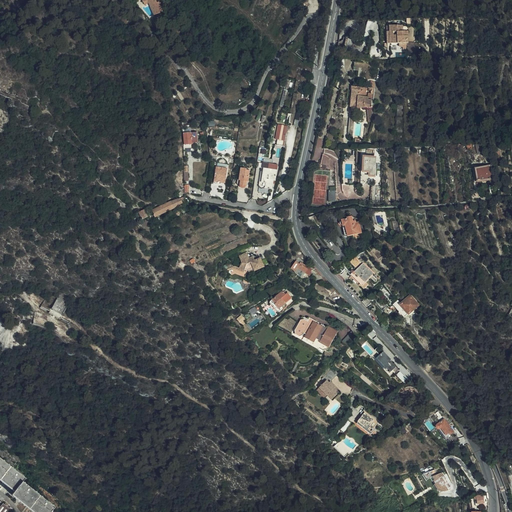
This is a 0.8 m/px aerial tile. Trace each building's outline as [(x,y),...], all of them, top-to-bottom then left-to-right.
[(161,13),(154,0),(141,0),(143,3),(148,1),(154,16),(161,13)] [(407,43),(407,32),(401,32),(401,25),(389,26),(389,32),(387,32),(387,44),(399,44),(407,43)] [(365,32),(356,29),(352,42),(361,45),(365,32)] [(344,49),(347,37),(344,37),(343,40),(339,42),(337,48),(344,49)] [(296,38),(293,43),(310,57),(314,53),(296,38)] [(344,99),(347,87),(340,85),(339,91),(340,91),(338,101),(337,105),(340,106),(339,109),(342,110),(345,99),(344,99)] [(366,88),(361,88),(361,91),(352,90),(350,108),(350,107),(348,127),(353,127),(353,123),(355,124),(356,124),(358,108),(367,109),(368,123),(372,122),(372,121),(373,120),(374,120),(375,120),(373,106),(371,106),(371,101),(373,101),(373,95),(368,94),(368,99),(365,98),(366,88)] [(287,127),(278,125),(274,145),(283,147),(287,127)] [(184,143),(184,145),(191,144),(191,145),(195,145),(195,142),(198,142),(197,132),(183,133),(183,137),(184,141),(184,143)] [(375,175),(375,157),(363,157),(364,172),(370,172),(370,175),(375,175)] [(493,179),(491,166),(475,169),(477,182),(493,179)] [(226,184),(228,169),(216,167),(216,171),(215,171),(213,184),(218,185),(219,184),(221,185),(221,184),(226,184)] [(248,187),(250,170),(240,169),(239,180),(237,180),(237,185),(240,186),(240,187),(241,189),(243,189),(244,189),(245,188),(246,186),(248,187)] [(272,190),(274,179),(276,179),(276,171),(262,169),(260,181),(259,188),(272,190)] [(154,218),(173,210),(174,209),(177,206),(182,203),(180,199),(162,207),(161,206),(152,210),(155,215),(153,215),(154,218)] [(138,212),(142,219),(149,216),(145,209),(138,212)] [(173,218),(182,213),(180,210),(171,214),(173,218)] [(362,232),(359,220),(357,220),(357,219),(354,220),(353,216),(347,218),(348,219),(342,220),(341,221),(341,222),(341,223),(341,225),(342,226),(345,237),(362,232)] [(242,262),(240,269),(240,270),(245,272),(246,271),(248,272),(249,271),(254,269),(256,273),(260,271),(260,270),(265,268),(261,259),(255,261),(253,258),(250,259),(247,253),(240,257),(242,262)] [(360,264),(354,259),(350,263),(356,268),(360,264)] [(306,273),(308,270),(306,268),(303,266),(304,265),(297,260),(291,269),(295,272),(298,268),(304,272),(306,273)] [(362,284),(373,274),(363,264),(353,275),(362,284)] [(240,270),(240,269),(230,265),(228,271),(230,272),(235,270),(244,274),(245,272),(240,270)] [(315,275),(317,271),(315,268),(314,269),(311,268),(309,267),(304,265),(303,266),(306,268),(308,270),(309,270),(309,273),(315,275)] [(298,268),(295,272),(298,274),(301,277),(304,272),(298,268)] [(344,279),(349,274),(346,271),(341,275),(343,277),(344,279)] [(285,304),(291,298),(288,295),(287,295),(287,294),(286,295),(282,291),(272,300),(279,309),(281,307),(285,304)] [(65,293),(60,294),(51,309),(63,316),(71,301),(71,297),(65,293)] [(394,305),(403,315),(405,317),(408,314),(409,315),(420,306),(411,296),(402,304),(399,300),(394,305)] [(368,298),(363,302),(365,305),(367,307),(372,302),(368,298)] [(279,309),(272,300),(270,302),(278,312),(283,308),(281,307),(279,309)] [(237,319),(241,323),(246,319),(242,315),(237,319)] [(321,324),(320,325),(319,328),(314,325),(316,322),(316,321),(309,317),(307,321),(304,320),(301,320),(295,331),(295,334),(300,337),(303,335),(304,333),(305,332),(307,333),(306,334),(305,335),(315,341),(316,338),(320,341),(330,346),(338,332),(329,327),(328,328),(321,324)] [(358,336),(355,333),(352,331),(342,342),(348,347),(358,336)] [(372,340),(367,334),(363,337),(370,344),(373,341),(372,340)] [(315,341),(305,335),(304,338),(313,343),(315,341)] [(328,349),(330,346),(320,341),(319,343),(328,349)] [(394,362),(384,352),(376,359),(390,373),(397,367),(393,363),(394,362)] [(403,366),(400,369),(402,371),(397,375),(406,383),(413,375),(403,366)] [(323,380),(319,385),(325,391),(330,396),(336,390),(330,383),(331,381),(329,379),(336,371),(331,367),(321,377),(323,380)] [(338,389),(331,381),(330,383),(336,390),(338,389)] [(325,391),(319,385),(316,388),(322,394),(325,391)] [(359,404),(365,410),(368,407),(362,402),(359,404)] [(44,410),(33,404),(29,411),(39,417),(44,410)] [(368,407),(365,410),(363,412),(365,413),(377,424),(381,428),(385,423),(368,407)] [(365,413),(362,416),(358,421),(366,429),(369,426),(372,429),(371,429),(372,430),(374,432),(375,431),(373,428),(377,424),(365,413)] [(453,434),(444,421),(435,427),(434,428),(434,430),(435,431),(436,432),(438,432),(439,431),(440,430),(445,437),(448,435),(449,437),(453,434)] [(24,478),(0,457),(0,479),(14,491),(11,494),(33,511),(49,511),(54,507),(22,481),(24,478)] [(451,488),(447,481),(447,480),(446,479),(443,473),(433,476),(437,483),(436,484),(438,488),(440,488),(442,491),(448,490),(448,489),(451,488)] [(478,504),(485,503),(483,494),(476,496),(477,499),(478,504)] [(8,511),(11,510),(3,503),(1,505),(0,504),(0,511),(8,511)]
